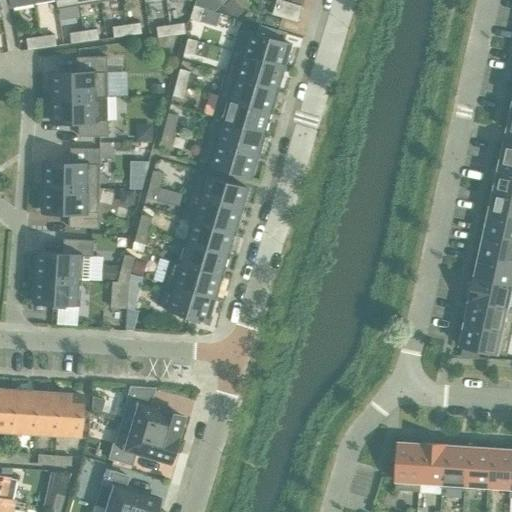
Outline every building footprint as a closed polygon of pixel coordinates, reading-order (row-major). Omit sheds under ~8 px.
[(58,9),(56,0),(34,0),(34,1),(40,0),(55,0),(57,9),(58,9)] [(79,5),(78,0),(56,0),(58,9),(79,5)] [(297,21),(302,6),(280,0),(276,0),(273,14),(297,21)] [(200,22),(205,8),(194,5),(190,19),(200,22)] [(142,34),(140,23),(126,25),(128,36),(142,34)] [(186,34),(184,23),(170,25),(172,36),(186,34)] [(128,36),(126,25),(112,26),(114,38),(128,36)] [(172,36),(170,25),(156,27),(158,38),(172,36)] [(284,67),(291,44),(284,42),(286,37),(276,34),(277,30),(260,25),(258,34),(239,28),(232,52),(284,67)] [(99,40),(97,29),(83,31),(85,42),(99,40)] [(85,42),(83,31),(70,33),(71,44),(85,42)] [(56,46),(54,35),(41,37),(42,48),(56,46)] [(42,48),(41,37),(27,39),(28,50),(42,48)] [(195,55),(198,41),(188,38),(184,52),(195,55)] [(277,89),(284,67),(232,52),(226,73),(277,89)] [(107,96),(106,56),(78,57),(79,72),(51,73),(52,98),(107,96)] [(187,85),(190,71),(180,68),(176,82),(187,85)] [(271,111),(277,89),(226,73),(219,95),(271,111)] [(183,98),(187,85),(176,82),(173,96),(183,98)] [(264,132),(271,111),(219,95),(213,116),(224,119),(224,120),(264,132)] [(108,136),(107,96),(52,98),(52,122),(80,122),(80,137),(108,136)] [(175,129),(179,116),(168,113),(164,126),(175,129)] [(258,154),(264,132),(224,120),(218,141),(206,138),(206,139),(258,154)] [(172,143),(175,129),(164,126),(161,140),(172,143)] [(251,176),(258,154),(206,139),(199,161),(251,176)] [(511,144),(504,143),(499,166),(511,168),(511,144)] [(99,189),(100,148),(72,148),(72,163),(44,162),(43,187),(99,189)] [(511,168),(499,166),(494,188),(511,192),(511,168)] [(160,187),(164,173),(153,170),(149,184),(160,187)] [(241,211),(247,188),(196,173),(189,196),(241,211)] [(157,200),(160,187),(149,184),(146,197),(157,200)] [(98,228),(99,189),(43,187),(43,212),(71,213),(70,228),(98,228)] [(511,192),(494,188),(489,210),(511,215),(511,192)] [(234,233),(241,211),(189,196),(183,217),(194,221),(234,233)] [(124,197),(114,235),(129,236),(139,201),(124,197)] [(511,215),(489,210),(484,233),(511,238),(511,215)] [(148,231),(152,217),(141,214),(138,228),(148,231)] [(228,254),(234,233),(194,221),(187,242),(228,254)] [(145,244),(148,231),(138,228),(134,241),(145,244)] [(511,238),(484,233),(479,255),(511,262),(511,238)] [(89,280),(91,256),(93,257),(94,240),(65,239),(65,254),(37,252),(35,277),(79,280),(79,279),(89,280)] [(221,277),(228,254),(187,242),(181,264),(170,260),(169,261),(221,277)] [(132,269),(135,257),(124,254),(121,266),(132,269)] [(475,276),(474,277),(511,285),(511,284),(511,262),(479,255),(475,276)] [(214,299),(221,277),(169,261),(163,283),(214,299)] [(129,283),(132,269),(121,266),(117,282),(113,281),(113,282),(129,283)] [(474,276),(468,300),(469,301),(469,300),(507,308),(507,307),(511,285),(474,277),(475,276),(474,276)] [(78,304),(79,280),(35,277),(34,301),(53,303),(52,308),(66,309),(66,304),(78,304)] [(127,308),(128,284),(129,283),(113,282),(111,307),(127,308)] [(214,299),(163,283),(156,305),(190,315),(188,321),(200,324),(202,319),(208,321),(214,299)] [(469,301),(465,322),(511,332),(511,329),(511,307),(507,307),(507,308),(469,300),(469,301)] [(128,308),(126,329),(134,330),(139,311),(128,308)] [(465,322),(460,345),(464,346),(480,350),(506,356),(511,332),(465,322)] [(464,346),(462,357),(478,358),(480,350),(464,346)] [(174,439),(181,416),(148,406),(153,388),(129,386),(124,401),(126,401),(120,423),(174,439)] [(0,429),(12,431),(14,391),(0,390),(0,429)] [(33,432),(36,392),(14,391),(12,431),(33,432)] [(55,433),(57,394),(36,392),(33,432),(55,433)] [(77,435),(80,395),(57,394),(55,433),(77,435)] [(167,462),(174,439),(120,423),(113,444),(112,444),(107,458),(130,465),(134,452),(167,462)] [(419,482),(422,443),(421,443),(421,444),(398,442),(395,490),(420,491),(420,482),(419,482)] [(442,483),(445,444),(422,443),(419,482),(420,482),(441,483),(442,483)] [(465,485),(467,447),(446,445),(446,444),(445,444),(442,483),(441,483),(441,488),(466,490),(466,485),(465,485)] [(466,485),(488,486),(490,448),(467,447),(465,485),(466,485)] [(509,488),(510,488),(511,464),(511,449),(490,448),(488,486),(509,488)] [(0,461),(10,462),(10,453),(0,451),(0,461)] [(26,463),(27,454),(10,453),(10,462),(26,463)] [(53,464),(53,455),(37,454),(36,463),(53,464)] [(69,466),(70,456),(53,455),(53,464),(69,466)] [(116,511),(152,511),(156,499),(123,489),(127,476),(104,469),(100,484),(111,487),(104,508),(116,511)] [(2,498),(6,477),(0,475),(0,498),(11,501),(11,499),(2,498)] [(59,511),(63,496),(55,493),(50,509),(59,511)] [(0,511),(8,511),(11,501),(0,498),(0,511)]
